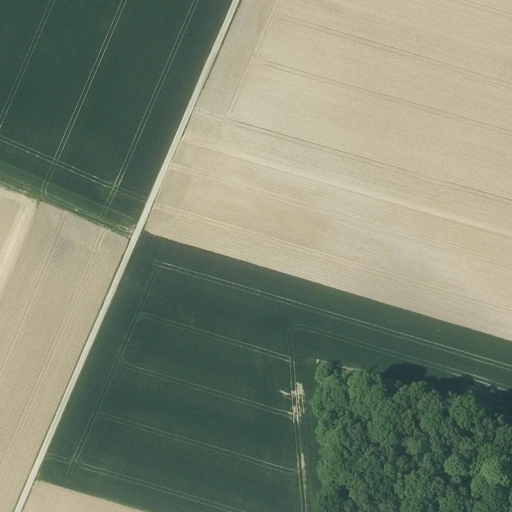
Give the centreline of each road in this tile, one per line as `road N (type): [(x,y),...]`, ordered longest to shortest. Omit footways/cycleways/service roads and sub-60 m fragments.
road 1 (track): [(237,0),(19,511)]
road 2 (track): [(0,179),(135,239)]
